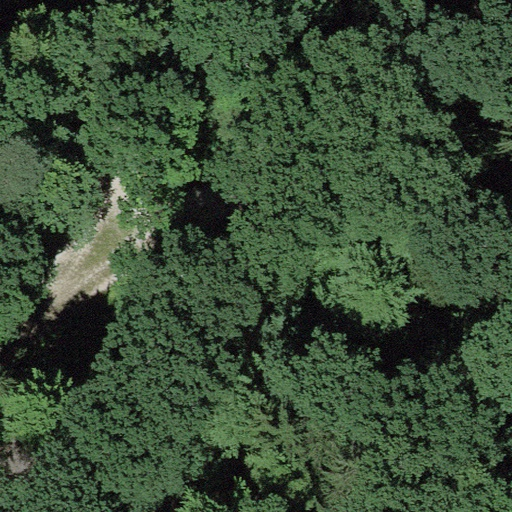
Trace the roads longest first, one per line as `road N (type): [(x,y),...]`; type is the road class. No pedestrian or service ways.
road 1 (track): [(67,305),(511,10)]
road 2 (track): [(202,0),(149,89),(67,305),(0,363)]
